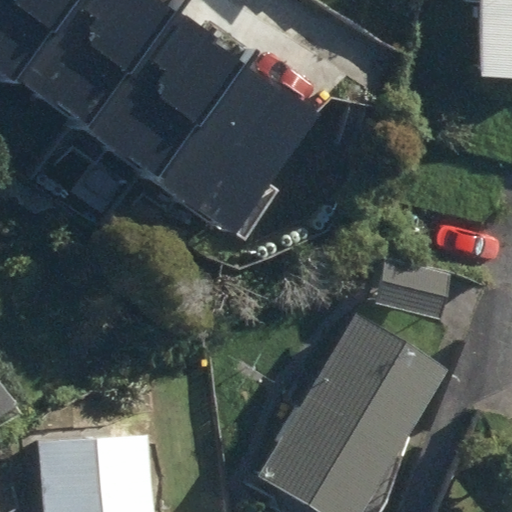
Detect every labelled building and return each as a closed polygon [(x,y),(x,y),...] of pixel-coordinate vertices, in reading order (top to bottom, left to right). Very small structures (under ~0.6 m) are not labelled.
[(0,0),(0,71),(13,82),(19,76),(79,0),(0,0)] [(79,0),(19,76),(84,128),(176,14),(159,0),(79,0)] [(511,0),(482,0),(480,79),(511,79),(511,0)] [(176,14),(84,128),(152,183),(244,68),(176,14)] [(244,68),(152,183),(219,237),(319,115),(251,61),(244,68)] [(376,305),(442,321),(453,277),(386,261),(376,305)] [(259,479),(312,511),(360,511),(450,371),(360,315),(259,479)] [(0,385),(0,416),(15,406),(0,385)] [(151,511),(148,437),(42,441),(45,511),(151,511)]
